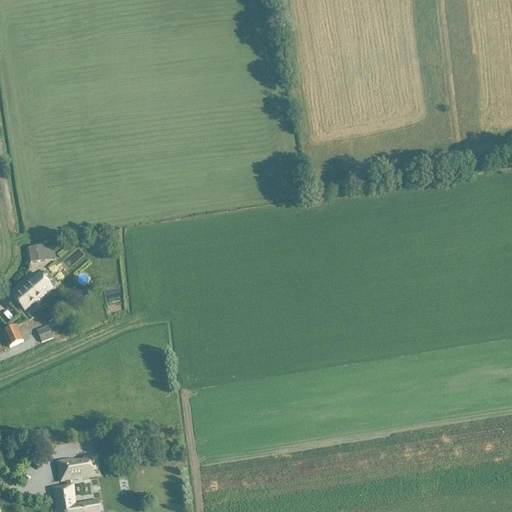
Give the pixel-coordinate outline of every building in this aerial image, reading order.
[(31,263),(47,261),(44,246),(28,249),(31,263)] [(81,250),(67,264),(72,270),(87,256),(81,250)] [(25,311),(40,298),(40,299),(52,289),(40,275),(28,285),(29,286),(14,299),(25,311)] [(24,342),(17,326),(3,332),(10,348),(24,342)] [(42,329),(33,333),(40,349),(62,340),(56,327),(43,333),(42,329)] [(58,463),(61,482),(65,481),(66,487),(55,489),(56,497),(56,498),(57,498),(57,499),(56,511),(66,511),(95,511),(94,502),(80,505),(73,508),(70,502),(74,501),(73,494),(71,481),(82,479),(82,478),(90,477),(91,469),(97,470),(98,470),(96,457),(85,459),(58,463)]
